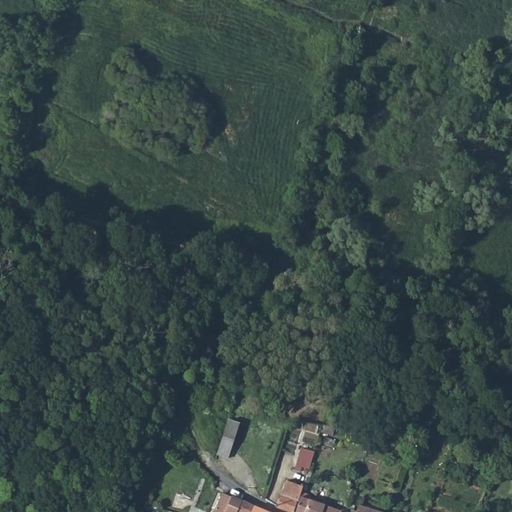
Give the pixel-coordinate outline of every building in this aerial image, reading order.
[(225,420),(216,453),(229,458),(237,424),(225,420)] [(460,444),(456,457),(464,459),(468,446),(463,445),(460,444)] [(303,464),(311,466),(315,449),(301,445),(295,467),(301,469),(303,464)] [(286,478),(279,504),(297,510),(300,498),(301,493),(304,493),(306,488),(307,483),(286,478)] [(303,499),(300,511),(301,511),(342,511),(344,508),(315,497),(316,492),(306,488),(304,493),(303,499)] [(236,496),(228,511),(254,511),(258,505),(236,496)]
